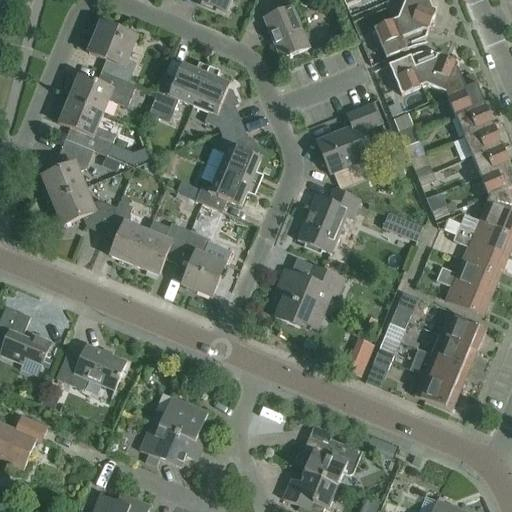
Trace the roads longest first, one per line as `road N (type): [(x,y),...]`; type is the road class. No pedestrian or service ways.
road 1 (tertiary): [(497,463),(257,364)]
road 2 (residential): [(271,110),(295,165),(293,186),(220,348)]
road 3 (tertiary): [(220,348),(0,260)]
road 4 (residential): [(105,0),(241,48),(271,110)]
road 5 (residential): [(34,133),(74,13),(88,0)]
